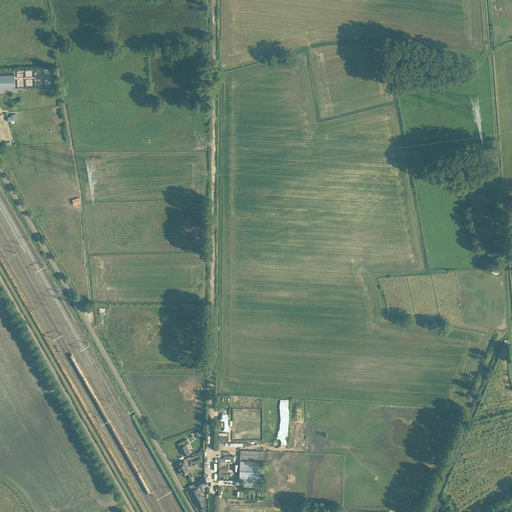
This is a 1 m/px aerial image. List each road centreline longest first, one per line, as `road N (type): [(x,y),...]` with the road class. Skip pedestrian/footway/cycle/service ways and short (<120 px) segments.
road 1 (track): [(211,375),(213,0)]
road 2 (unclassified): [(133,511),(0,276)]
road 3 (unclassified): [(116,373),(0,169)]
road 4 (unclassified): [(116,373),(195,511)]
road 5 (track): [(211,511),(211,375)]
